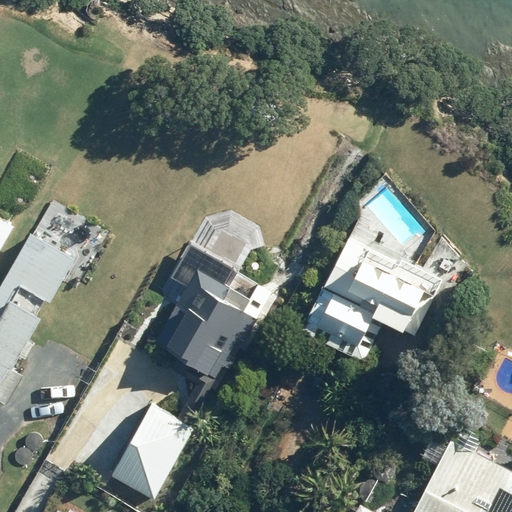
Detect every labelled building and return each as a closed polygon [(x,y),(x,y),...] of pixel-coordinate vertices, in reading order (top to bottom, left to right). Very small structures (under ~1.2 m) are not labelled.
[(0,237),(14,213),(0,205),(0,237)] [(33,226),(0,284),(0,392),(4,394),(20,365),(14,362),(76,250),(33,226)] [(303,326),(367,358),(387,317),(416,332),(445,276),(380,243),(379,246),(351,231),(303,326)] [(157,495),(197,424),(192,421),(226,361),(232,365),(275,288),(237,267),(238,264),(191,238),(172,273),(188,282),(156,339),(181,353),(174,366),(199,380),(179,415),(154,400),(148,410),(146,409),(130,437),(133,438),(114,471),(157,495)] [(483,427),(489,415),(474,406),(467,419),(483,427)] [(400,423),(413,431),(420,418),(407,411),(400,423)] [(511,511),(511,465),(477,448),(485,432),(461,419),(413,511),(511,511)] [(382,511),(363,500),(355,511),(382,511)]
